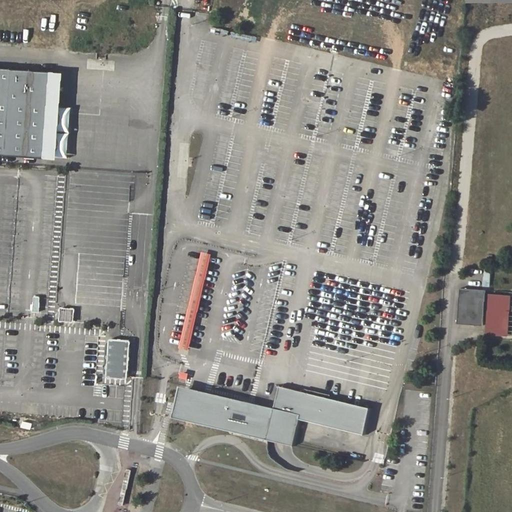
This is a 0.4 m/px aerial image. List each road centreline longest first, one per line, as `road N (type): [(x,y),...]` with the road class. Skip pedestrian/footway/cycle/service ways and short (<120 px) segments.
road 1 (unknown): [(138,305),(73,312),(68,283),(79,209),(145,212)]
road 2 (residential): [(193,505),(183,467),(158,452),(78,433),(0,450)]
road 3 (unknown): [(150,159),(93,157),(95,63)]
